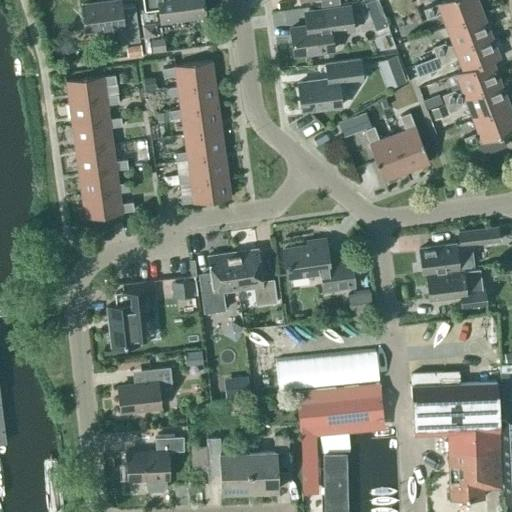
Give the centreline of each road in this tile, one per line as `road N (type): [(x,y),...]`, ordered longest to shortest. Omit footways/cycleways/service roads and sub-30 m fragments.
road 1 (residential): [(98,511),(72,309),(82,272),(96,261),(160,251),(184,222),(275,207),(305,170)]
road 2 (residential): [(305,170),(244,109),(232,0)]
road 3 (residential): [(511,205),(379,221)]
